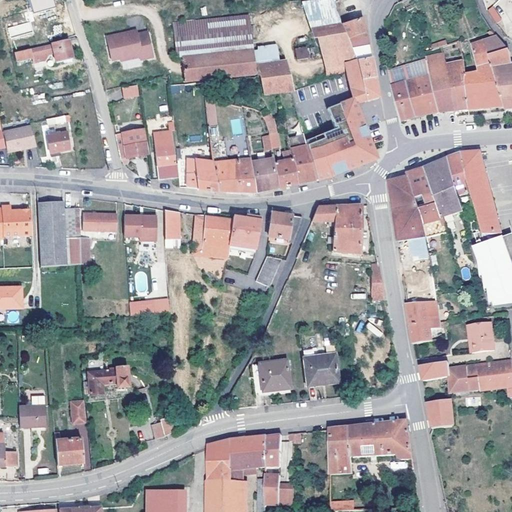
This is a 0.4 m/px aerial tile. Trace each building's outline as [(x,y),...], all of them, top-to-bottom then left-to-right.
[(53,0),(30,0),(34,12),(55,6),(53,0)] [(324,0),(301,3),(311,31),(340,25),(333,2),(337,0),(336,0),(324,0)] [(492,6),(487,10),(496,23),(502,18),(492,6)] [(178,24),(182,59),(251,54),(248,17),(178,24)] [(355,20),(340,25),(347,40),(366,33),(364,25),(363,18),(355,20)] [(9,35),(32,32),(30,23),(8,26),(9,35)] [(347,40),(340,25),(311,31),(316,46),(321,62),(353,51),(352,50),(347,40)] [(366,33),(347,40),(352,50),(369,47),(366,33)] [(144,61),(154,57),(147,34),(137,37),(130,39),(129,35),(108,43),(115,64),(123,62),(124,64),(143,58),(144,61)] [(473,76),(465,78),(469,111),(483,109),(504,107),(489,58),(509,52),(497,38),(472,47),(479,75),(481,82),(474,83),(473,76)] [(67,40),(51,44),(53,52),(56,63),(72,59),(67,40)] [(48,54),(53,52),(51,44),(33,49),(36,62),(44,60),(48,54)] [(313,47),(294,51),(296,60),(314,57),(313,47)] [(369,47),(352,50),(353,51),(321,62),(325,74),(344,67),(354,63),(371,58),(369,47)] [(30,49),(14,53),(15,62),(32,58),(30,49)] [(251,54),(182,59),(184,86),(189,86),(203,84),(259,79),(263,96),(278,94),(293,92),(295,91),(288,62),(283,63),(280,52),(251,54)] [(511,62),(509,52),(489,58),(504,107),(505,111),(511,110),(511,62)] [(443,55),(425,59),(426,63),(439,113),(446,113),(455,112),(446,66),(443,55)] [(372,64),(371,58),(354,63),(361,82),(375,78),(372,64)] [(446,66),(455,112),(463,111),(469,111),(465,78),(464,62),(446,66)] [(361,82),(354,63),(344,67),(345,71),(354,97),(356,105),(367,102),(361,82)] [(422,118),(439,113),(426,63),(406,68),(407,71),(410,84),(392,88),(403,123),(422,118)] [(345,71),(344,67),(325,74),(326,79),(345,71)] [(390,73),(392,88),(410,84),(407,71),(400,73),(399,70),(390,73)] [(479,75),(473,76),(474,83),(481,82),(479,75)] [(375,78),(361,82),(367,102),(379,98),(376,85),(375,78)] [(136,87),(122,90),(124,100),(138,97),(136,87)] [(356,105),(354,97),(327,107),(336,128),(316,136),(328,180),(359,167),(377,159),(364,125),(356,105)] [(213,98),(204,100),(209,126),(218,124),(213,98)] [(65,121),(64,116),(46,120),(47,125),(65,121)] [(272,120),(266,121),(269,136),(271,149),(278,148),(272,120)] [(6,147),(7,153),(18,150),(17,149),(21,148),(24,143),(27,145),(35,143),(33,135),(30,125),(3,132),(6,147)] [(209,136),(218,136),(218,127),(210,127),(209,136)] [(116,140),(121,160),(128,159),(147,156),(142,129),(123,133),(124,138),(116,140)] [(289,146),(285,129),(278,131),(281,147),(289,146)] [(207,192),(218,193),(210,144),(208,131),(203,132),(206,163),(188,162),(186,189),(207,192)] [(66,132),(47,136),(50,153),(69,150),(66,132)] [(158,181),(179,179),(177,163),(175,163),(171,132),(153,134),(158,181)] [(269,136),(246,139),(255,194),(267,191),(278,189),(274,165),(271,149),(269,136)] [(302,142),(303,150),(309,183),(328,180),(316,136),(302,142)] [(225,142),(210,144),(218,193),(251,194),(255,194),(246,139),(236,140),(239,160),(228,162),(225,142)] [(236,140),(225,142),(228,162),(239,160),(236,140)] [(309,183),(303,150),(290,153),(297,185),(307,184),(309,183)] [(297,185),(290,153),(284,154),(285,162),(274,165),(278,189),(288,187),(297,185)] [(485,233),(485,236),(490,236),(501,235),(497,220),(485,170),(483,164),(481,153),(464,155),(474,193),(485,233)] [(448,161),(459,197),(474,193),(464,155),(459,157),(448,161)] [(442,163),(425,169),(439,219),(444,217),(461,212),(463,211),(459,197),(448,161),(442,163)] [(423,220),(426,238),(433,237),(448,234),(444,217),(439,219),(425,169),(411,175),(408,176),(408,178),(423,220)] [(423,220),(408,178),(399,181),(389,184),(399,242),(414,240),(418,258),(421,257),(423,272),(432,271),(429,255),(426,238),(423,220)] [(64,202),(38,204),(39,229),(41,266),(53,266),(81,265),(80,242),(80,238),(80,222),(79,209),(64,209),(64,202)] [(318,208),(308,231),(317,234),(320,222),(334,222),(332,251),(361,254),(362,206),(349,207),(318,208)] [(0,240),(3,240),(2,237),(31,236),(30,212),(20,212),(12,212),(12,207),(3,207),(3,210),(0,210),(0,240)] [(180,212),(165,210),(165,241),(180,240),(180,212)] [(282,215),(273,213),(269,237),(292,241),(302,218),(285,215),(282,215)] [(115,231),(116,215),(84,214),(83,230),(115,231)] [(124,224),(125,239),(134,238),(139,239),(139,242),(156,242),(156,221),(140,221),(140,217),(124,216),(124,224)] [(201,255),(205,217),(195,216),(191,254),(201,255)] [(233,221),(228,245),(256,250),(259,231),(261,218),(247,216),(246,220),(234,218),(233,221)] [(228,258),(228,251),(228,245),(233,221),(205,217),(201,255),(228,258)] [(485,236),(485,233),(477,236),(481,249),(476,250),(495,310),(511,307),(511,245),(507,247),(503,238),(490,244),(490,236),(485,236)] [(90,264),(90,239),(80,238),(80,242),(81,265),(90,264)] [(228,245),(228,251),(255,255),(256,250),(228,245)] [(269,287),(281,260),(267,257),(256,281),(269,287)] [(371,300),(384,298),(378,267),(371,266),(371,282),(371,300)] [(21,287),(0,288),(0,309),(22,309),(21,287)] [(168,300),(154,301),(155,314),(169,313),(168,300)] [(410,324),(414,345),(432,342),(430,328),(442,328),(441,323),(437,302),(408,304),(407,305),(410,324)] [(369,322),(365,326),(379,338),(383,333),(369,322)] [(466,329),(470,355),(493,352),(489,326),(466,329)] [(302,350),(307,386),(318,385),(317,381),(337,379),(333,346),(302,350)] [(252,365),(256,396),(263,395),(263,392),(290,389),(287,361),(252,365)] [(449,364),(422,368),(424,382),(449,378),(450,394),(508,387),(510,399),(511,398),(511,362),(449,370),(449,364)] [(89,384),(83,384),(84,395),(90,394),(90,396),(103,395),(102,384),(117,383),(117,388),(129,387),(128,366),(115,367),(115,370),(88,373),(89,384)] [(83,401),(72,402),(73,423),(85,422),(83,401)] [(428,405),(433,430),(454,427),(451,402),(428,405)] [(19,407),(19,417),(20,428),(46,427),(45,407),(45,406),(19,407)] [(173,432),(171,417),(160,420),(161,423),(165,437),(173,432)] [(165,437),(161,423),(152,425),(155,439),(165,437)] [(385,425),(349,429),(351,458),(399,455),(400,460),(413,461),(408,423),(385,425)] [(343,430),(330,431),(331,474),(353,473),(351,458),(349,429),(343,430)] [(4,433),(0,433),(0,467),(17,467),(16,452),(5,452),(4,433)] [(60,433),(54,434),(57,466),(83,463),(81,439),(60,441),(60,433)] [(268,437),(267,468),(281,468),(282,436),(279,436),(268,437)] [(259,469),(267,468),(268,437),(248,439),(235,441),(209,448),(207,511),(245,511),(246,511),(243,511),(242,471),(259,469)] [(266,511),(266,506),(267,476),(267,468),(259,469),(257,511),(266,511)] [(267,476),(266,506),(280,507),(280,492),(285,493),(285,486),(280,486),(281,477),(267,476)] [(280,492),(280,507),(293,507),(294,486),(285,486),(285,493),(280,492)] [(146,490),(146,511),(176,511),(177,490),(146,490)] [(331,511),(354,509),(353,500),(330,501),(331,511)]
